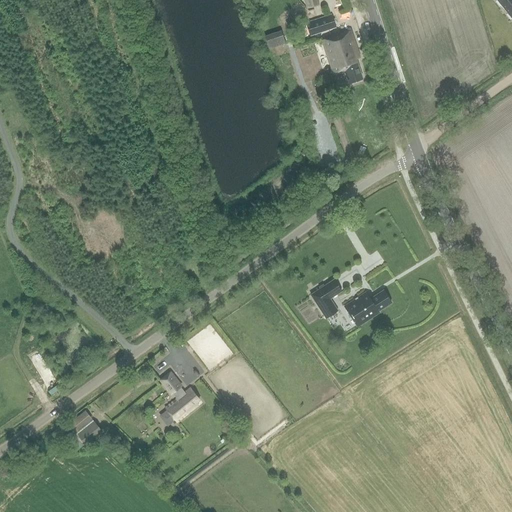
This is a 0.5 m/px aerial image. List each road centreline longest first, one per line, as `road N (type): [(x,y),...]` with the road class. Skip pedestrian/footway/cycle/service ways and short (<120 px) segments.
road 1 (unclassified): [(0,451),(417,150)]
road 2 (track): [(93,407),(176,490),(250,437),(308,511)]
road 3 (track): [(0,431),(44,400),(14,351),(29,304),(0,231)]
road 4 (secondary): [(511,349),(417,150)]
road 5 (track): [(364,184),(332,157),(289,42)]
road 6 (secondary): [(417,150),(369,0)]
road 7 (track): [(288,419),(256,444),(187,364)]
